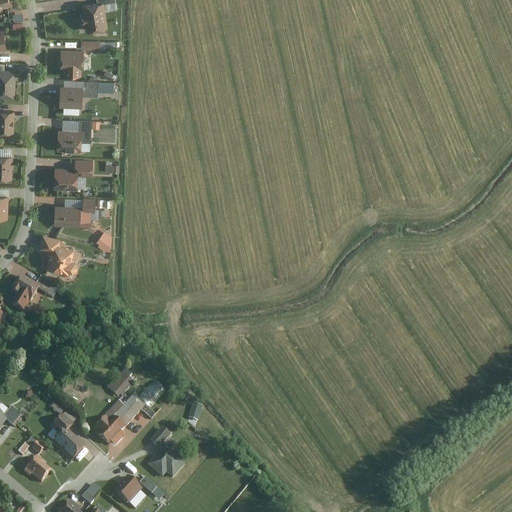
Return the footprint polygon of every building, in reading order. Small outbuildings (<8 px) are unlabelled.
[(0,0),(0,9),(11,6),(9,0),(0,0)] [(110,26),(105,1),(98,2),(86,4),(87,11),(80,13),(82,26),(90,25),(91,30),(110,26)] [(9,21),(7,15),(0,16),(0,18),(1,23),(9,21)] [(0,48),(9,47),(4,26),(0,27),(0,48)] [(101,40),(82,40),(82,51),(102,50),(101,40)] [(82,51),(61,51),(61,68),(65,68),(65,75),(82,75),(82,51)] [(0,98),(14,98),(15,72),(5,73),(0,72),(0,98)] [(97,80),(68,80),(68,87),(84,88),(84,94),(97,94),(97,80)] [(68,87),(60,87),(60,106),(83,107),(84,94),(84,88),(68,87)] [(0,132),(13,132),(13,111),(0,110),(0,132)] [(91,121),(62,121),(62,132),(80,132),(80,141),(91,141),(91,121)] [(80,141),(80,132),(62,132),(58,131),(57,150),(80,151),(80,141)] [(0,178),(10,179),(10,157),(0,156),(0,178)] [(93,175),(93,160),(78,159),(78,169),(78,174),(93,175)] [(113,163),(113,160),(107,160),(106,171),(120,172),(121,164),(113,163)] [(78,169),(54,170),(54,188),(78,188),(78,174),(78,169)] [(97,206),(96,197),(82,197),(82,207),(90,206),(97,206)] [(82,207),(56,206),(56,226),(90,227),(90,206),(82,207)] [(111,236),(104,231),(95,242),(110,252),(111,236)] [(56,238),(39,234),(35,250),(52,254),(55,243),(56,238)] [(73,260),(76,249),(55,243),(52,254),(48,268),(66,273),(67,269),(74,271),(76,261),(73,260)] [(23,313),(37,290),(34,288),(16,277),(8,292),(18,298),(13,307),(23,313)] [(55,286),(41,277),(34,288),(37,290),(48,297),(55,286)] [(133,381),(124,372),(109,388),(118,396),(133,381)] [(169,393),(156,380),(140,397),(148,404),(153,409),(169,393)] [(140,397),(136,394),(124,407),(118,402),(92,430),(109,446),(148,404),(140,397)] [(195,402),(189,420),(198,423),(204,405),(195,402)] [(24,417),(12,406),(2,416),(6,421),(14,427),(24,417)] [(73,426),(64,416),(57,423),(63,430),(66,433),(73,426)] [(173,436),(163,428),(150,442),(160,451),(168,442),(173,436)] [(72,461),(84,448),(66,433),(63,430),(52,442),(72,461)] [(23,454),(29,445),(24,441),(18,450),(23,454)] [(160,451),(147,465),(162,479),(169,471),(175,477),(189,461),(168,442),(160,451)] [(53,469),(37,456),(26,470),(42,483),(53,469)] [(142,492),(129,479),(116,493),(130,506),(142,492)] [(159,491),(145,479),(140,484),(154,496),(159,491)] [(94,501),(86,495),(82,499),(90,505),(94,501)] [(83,511),(70,502),(61,511),(83,511)]
